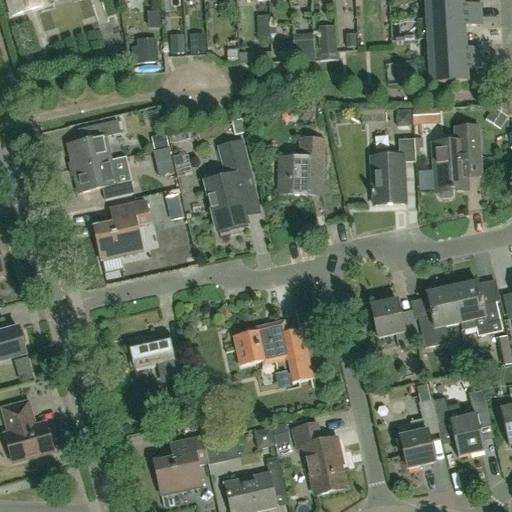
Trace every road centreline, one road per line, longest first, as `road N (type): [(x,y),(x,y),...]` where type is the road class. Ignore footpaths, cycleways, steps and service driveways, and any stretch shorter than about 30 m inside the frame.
road 1 (residential): [(329,266),(244,284),(221,273),(59,307)]
road 2 (residential): [(381,511),(329,266)]
road 3 (residential): [(113,511),(59,307)]
road 4 (residential): [(329,266),(340,252),(403,239),(418,254),(511,232)]
road 5 (residential): [(59,307),(27,205),(0,160)]
